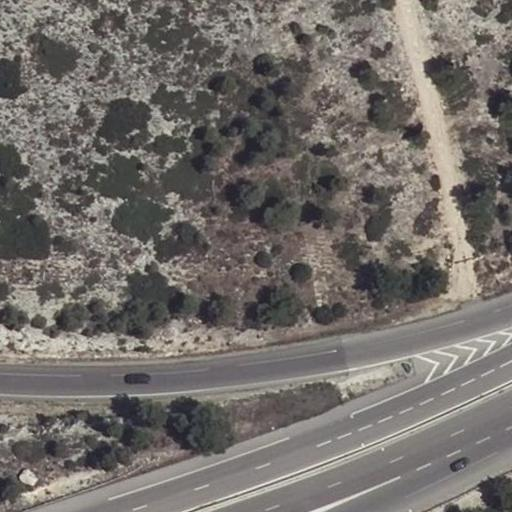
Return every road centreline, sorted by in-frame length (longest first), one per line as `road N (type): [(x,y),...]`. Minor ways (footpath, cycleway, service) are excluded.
road 1 (trunk): [(511,315),(278,371),(90,387),(0,384)]
road 2 (trunk): [(511,361),(367,428),(127,511)]
road 3 (track): [(402,0),(466,260),(491,322)]
road 4 (trunk): [(260,511),(511,408)]
road 5 (trunk): [(350,511),(511,435)]
